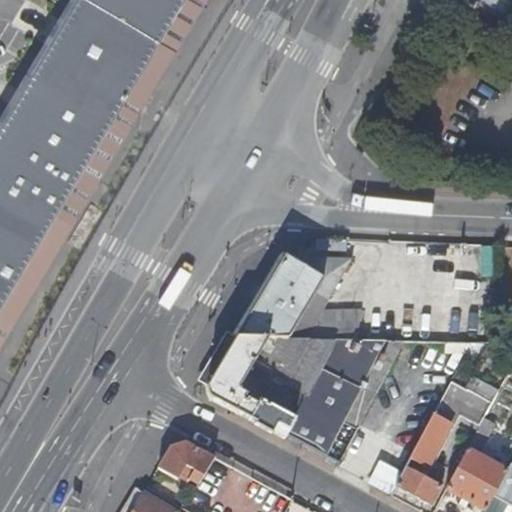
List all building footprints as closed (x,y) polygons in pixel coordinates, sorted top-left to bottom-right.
[(73,0),(0,123),(0,345),(206,0),(73,0)] [(465,0),(461,9),(490,23),(501,0),(465,0)] [(494,276),(496,247),(482,246),(480,276),(494,276)] [(281,263),(233,343),(335,347),(357,348),(371,322),(321,318),(353,265),(281,263)] [(472,297),(473,282),(429,281),(428,295),(472,297)] [(482,333),(483,321),(443,320),(443,332),(482,333)] [(511,325),(497,324),(496,352),(511,352),(511,325)] [(201,386),(206,389),(233,343),(227,340),(201,386)] [(285,439),(335,347),(233,343),(206,389),(209,402),(212,404),(281,440),(282,440),(282,439),(283,439),(284,439),(285,439)] [(285,439),(340,468),(366,419),(354,412),(389,349),(357,348),(335,347),(285,439)] [(401,479),(395,489),(430,508),(440,490),(424,481),(457,421),(478,432),(482,424),(491,408),(451,388),(401,479)] [(478,432),(470,447),(483,453),(494,431),(482,424),(478,432)] [(169,451),(156,472),(181,487),(183,481),(197,489),(214,463),(212,462),(186,448),(169,451)] [(466,455),(445,494),(478,511),(484,511),(492,500),(505,475),(466,455)] [(511,511),(511,461),(505,475),(492,500),(511,510),(510,511),(511,511)] [(369,487),(390,499),(395,489),(401,479),(380,467),(369,487)] [(123,511),(133,511),(141,499),(134,495),(123,511)] [(164,511),(145,500),(137,511),(164,511)]
